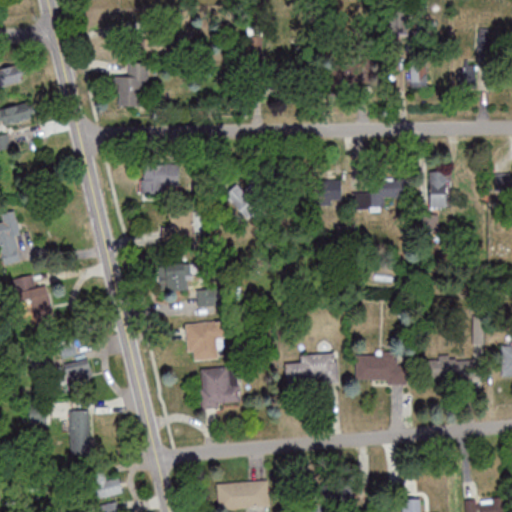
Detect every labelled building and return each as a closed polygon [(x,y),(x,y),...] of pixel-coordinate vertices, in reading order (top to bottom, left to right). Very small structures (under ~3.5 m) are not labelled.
[(392,32),(410,32),(410,8),(392,8),(392,32)] [(149,53),(163,52),(163,43),(148,44),(149,53)] [(249,59),(257,61),(258,53),(251,52),(249,59)] [(366,82),(366,59),(328,59),(328,82),(366,82)] [(147,105),(148,63),(129,62),(129,75),(117,75),(117,105),(147,105)] [(410,62),(410,86),(427,86),(427,62),(410,62)] [(0,84),(23,80),(20,63),(0,67),(0,84)] [(460,67),(460,88),(476,88),(476,67),(460,67)] [(3,122),(32,119),(30,103),(1,106),(3,122)] [(0,150),(12,147),(8,132),(0,134),(0,150)] [(143,193),(163,193),(163,185),(180,185),(180,162),(143,162),(143,193)] [(430,206),(446,206),(446,170),(430,170),(430,206)] [(511,173),(495,173),(495,196),(511,195),(511,173)] [(274,198),(256,179),(244,191),(237,184),(226,195),(251,220),(274,198)] [(342,179),(313,179),(313,204),(342,204),(342,179)] [(353,209),(385,208),(384,197),(403,196),(402,179),(353,181),(353,209)] [(172,207),(172,239),(194,239),(194,207),(172,207)] [(12,210),(1,212),(4,222),(0,222),(0,254),(2,264),(23,260),(12,210)] [(161,292),(187,292),(187,264),(161,264),(161,292)] [(16,277),(18,290),(35,287),(33,275),(16,277)] [(218,289),(197,289),(197,304),(218,304),(218,289)] [(31,296),(34,316),(53,314),(50,293),(31,296)] [(186,322),(188,360),(218,358),(217,349),(225,348),(223,320),(186,322)] [(502,378),(511,377),(511,345),(501,346),(502,378)] [(404,352),(356,352),(356,381),(404,381),(404,352)] [(336,355),(285,359),(287,386),(338,383),(336,355)] [(69,379),(92,373),(87,357),(65,364),(69,379)] [(474,357),(427,358),(427,379),(474,378),(474,357)] [(199,368),(202,407),(240,404),(238,365),(199,368)] [(46,422),(46,401),(30,401),(30,422),(46,422)] [(89,409),(70,409),(70,457),(90,457),(89,409)] [(111,479),(104,468),(88,478),(102,500),(123,487),(116,475),(111,479)] [(270,508),(269,482),(218,483),(218,510),(270,508)] [(403,511),(420,511),(421,498),(404,498),(403,511)] [(482,511),(481,511),(505,511),(506,498),(465,498),(465,511),(482,511)] [(119,511),(119,503),(101,503),(101,511),(119,511)]
